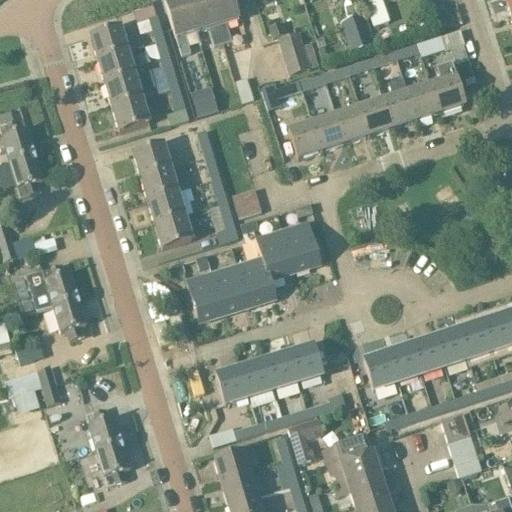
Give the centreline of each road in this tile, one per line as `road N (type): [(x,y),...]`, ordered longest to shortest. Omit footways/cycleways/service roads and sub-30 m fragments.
road 1 (residential): [(191,511),(31,3)]
road 2 (residential): [(321,191),(511,132)]
road 3 (residential): [(199,355),(352,310)]
